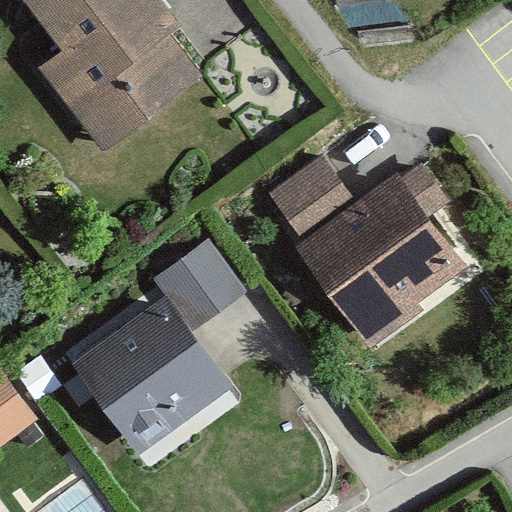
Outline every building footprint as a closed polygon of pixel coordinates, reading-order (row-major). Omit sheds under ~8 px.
[(27,0),(65,51),(45,68),(109,147),(202,76),(170,35),(181,25),(163,0),(27,0)] [(323,139),(254,186),(367,354),(489,272),(420,169),(367,204),(323,139)] [(208,238),(154,277),(193,331),(248,291),(208,238)] [(160,293),(68,357),(142,463),(234,399),(160,293)] [(1,364),(0,364),(0,446),(40,418),(1,364)]
